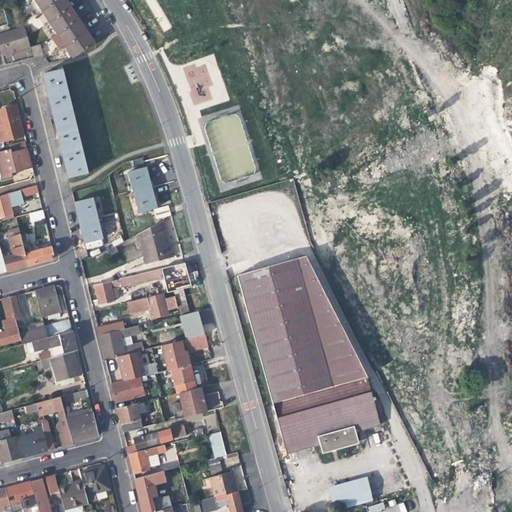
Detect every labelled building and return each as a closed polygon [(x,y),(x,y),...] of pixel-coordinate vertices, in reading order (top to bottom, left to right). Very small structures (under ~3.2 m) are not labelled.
[(34,0),(72,57),(94,43),(88,35),(81,24),(74,14),(66,1),(65,0),(34,0)] [(23,26),(0,33),(0,53),(1,53),(2,55),(12,52),(30,46),(23,26)] [(49,100),(55,125),(75,121),(62,69),(42,73),(49,100)] [(0,140),(21,136),(13,106),(4,108),(0,109),(0,140)] [(88,173),(75,121),(55,125),(61,151),(68,178),(88,173)] [(27,154),(24,142),(9,145),(10,148),(0,150),(0,170),(2,178),(12,175),(11,172),(15,171),(30,167),(27,154)] [(127,172),(133,192),(150,187),(147,176),(145,167),(127,172)] [(22,197),(38,193),(36,185),(20,190),(22,197)] [(154,201),(150,187),(133,192),(138,212),(156,208),(154,201)] [(9,218),(15,217),(19,216),(17,206),(13,193),(0,196),(0,216),(8,214),(9,218)] [(76,210),(79,222),(97,218),(92,198),(74,202),(76,210)] [(30,221),(44,217),(42,209),(19,216),(15,217),(16,222),(29,219),(30,221)] [(102,238),(97,218),(79,222),(82,233),(84,243),(102,238)] [(137,234),(138,239),(139,241),(142,252),(145,264),(171,257),(168,247),(166,247),(159,222),(137,234)] [(17,226),(19,234),(28,266),(50,259),(53,254),(51,245),(41,248),(33,250),(30,243),(28,243),(24,228),(26,227),(25,224),(17,226)] [(1,254),(6,271),(17,269),(28,266),(19,234),(8,237),(12,251),(1,254)] [(285,451),(318,442),(320,449),(336,445),(356,439),(354,430),(378,423),(371,399),(374,398),(373,395),(371,396),(365,375),(304,256),(236,274),(285,451)] [(112,289),(171,275),(178,273),(176,264),(95,285),(97,295),(98,299),(94,300),(96,305),(99,304),(100,305),(115,301),(112,289)] [(171,275),(175,291),(182,289),(180,280),(178,273),(171,275)] [(41,314),(50,312),(50,308),(59,306),(58,300),(56,294),(63,292),(61,287),(58,284),(35,291),(41,314)] [(189,313),(182,289),(175,291),(180,315),(189,313)] [(163,294),(128,302),(126,303),(128,314),(148,309),(149,313),(150,318),(167,314),(163,294)] [(9,297),(13,313),(19,312),(14,295),(9,297)] [(0,343),(1,346),(21,340),(19,333),(18,328),(13,313),(9,297),(0,299),(3,311),(6,321),(2,322),(5,331),(0,333),(0,343)] [(22,323),(19,312),(13,313),(18,328),(21,327),(22,323)] [(180,333),(182,333),(193,330),(192,323),(191,321),(178,325),(180,333)] [(122,322),(97,328),(99,335),(124,329),(122,322)] [(37,328),(36,324),(32,325),(33,329),(19,333),(21,340),(22,344),(31,342),(48,337),(45,326),(37,328)] [(52,324),(45,326),(48,337),(72,330),(70,324),(53,327),(52,324)] [(138,325),(124,329),(99,335),(105,359),(118,356),(139,351),(149,349),(147,341),(123,347),(121,337),(140,333),(138,325)] [(39,354),(41,361),(74,351),(77,350),(74,338),(72,330),(48,337),(31,342),(33,350),(49,346),(50,350),(39,354)] [(182,333),(184,341),(195,338),(193,330),(182,333)] [(207,342),(206,336),(162,346),(168,370),(171,369),(190,364),(188,352),(208,347),(207,342)] [(78,365),(74,351),(41,361),(39,361),(42,370),(55,366),(59,381),(81,375),(78,365)] [(143,367),(139,351),(118,356),(121,369),(124,381),(145,375),(143,367)] [(158,372),(156,364),(143,367),(145,375),(158,372)] [(190,364),(171,369),(175,385),(194,380),(192,371),(190,364)] [(111,385),(115,403),(129,399),(144,395),(140,378),(111,385)] [(211,396),(208,386),(200,388),(181,391),(188,416),(214,410),(211,396)] [(62,405),(89,398),(87,389),(60,397),(62,405)] [(64,411),(62,405),(60,397),(36,404),(39,416),(48,413),(49,418),(52,417),(55,416),(53,412),(60,410),(60,412),(64,411)] [(119,420),(122,431),(142,427),(140,419),(137,403),(116,408),(119,420)] [(19,408),(20,415),(23,425),(27,438),(42,434),(44,434),(41,421),(39,416),(36,404),(23,407),(19,408)] [(65,415),(66,420),(92,413),(91,408),(80,411),(65,415)] [(0,421),(14,417),(12,410),(4,413),(0,413),(0,421)] [(92,413),(66,420),(67,424),(72,442),(98,435),(92,413)] [(208,430),(219,427),(214,413),(204,416),(208,430)] [(16,426),(23,425),(20,415),(14,417),(16,426)] [(44,420),(41,421),(44,434),(48,448),(48,450),(55,448),(48,421),(44,420)] [(61,426),(67,445),(72,444),(72,442),(67,424),(61,426)] [(133,442),(136,452),(156,447),(155,444),(183,437),(181,426),(171,427),(158,430),(158,434),(159,436),(133,442)] [(195,437),(204,434),(202,428),(193,430),(195,437)] [(226,455),(224,448),(220,431),(209,434),(211,442),(213,441),(217,457),(226,455)] [(46,449),(42,434),(27,438),(24,439),(20,440),(24,455),(36,451),(46,449)] [(18,435),(0,440),(0,463),(13,460),(24,457),(23,455),(24,455),(20,440),(19,436),(18,435)] [(163,445),(156,447),(136,452),(127,454),(130,465),(132,474),(149,470),(145,456),(165,451),(163,445)] [(210,473),(222,471),(220,458),(208,460),(210,473)] [(95,493),(111,489),(110,488),(109,488),(104,467),(92,469),(80,472),(82,481),(87,501),(96,499),(95,493)] [(165,482),(162,471),(159,472),(134,479),(138,496),(141,511),(155,511),(169,509),(170,508),(168,498),(160,500),(156,498),(153,485),(165,482)] [(208,479),(213,498),(236,492),(232,479),(231,474),(231,473),(208,479)] [(54,474),(46,476),(50,492),(57,488),(54,474)] [(334,508),(370,498),(364,476),(327,486),(334,508)] [(39,479),(32,481),(39,511),(54,511),(43,478),(39,479)] [(36,505),(33,496),(29,481),(17,484),(5,488),(12,511),(23,511),(23,509),(36,505)] [(69,484),(57,488),(58,490),(63,511),(88,504),(87,501),(82,481),(69,484)] [(12,511),(5,488),(0,489),(0,506),(4,506),(5,511),(12,511)] [(240,511),(236,492),(213,498),(201,501),(202,508),(215,505),(215,502),(227,500),(229,511),(240,511)] [(368,511),(384,509),(383,503),(367,506),(368,511)]
